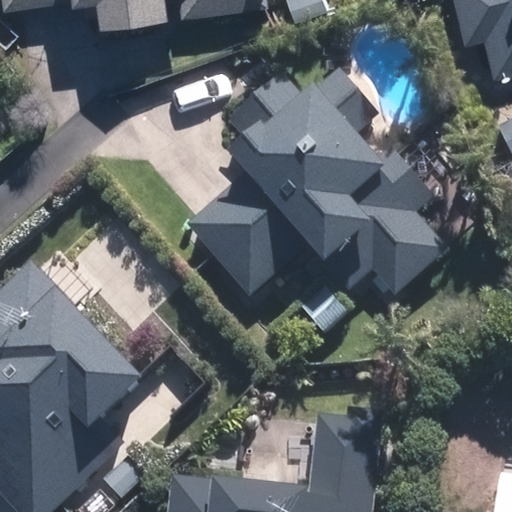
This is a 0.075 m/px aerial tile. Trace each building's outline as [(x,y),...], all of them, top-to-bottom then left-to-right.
[(13,0),(14,7),(91,0),(114,0),(115,12),(258,0),(13,0)] [(498,34),(507,71),(511,70),(511,0),(459,0),(469,40),(498,34)] [(298,75),(233,126),(267,169),(191,228),(249,303),(325,245),(382,319),(466,255),(370,132),(389,117),(351,68),(314,96),(298,75)] [(0,144),(13,133),(0,117),(0,144)] [(163,386),(38,257),(0,294),(0,470),(40,511),(57,511),(132,439),(121,427),(163,386)] [(359,318),(314,261),(285,285),(330,341),(359,318)] [(377,511),(388,416),(335,410),(327,483),(180,466),(174,511),(377,511)] [(511,511),(511,471),(505,471),(501,511),(511,511)]
